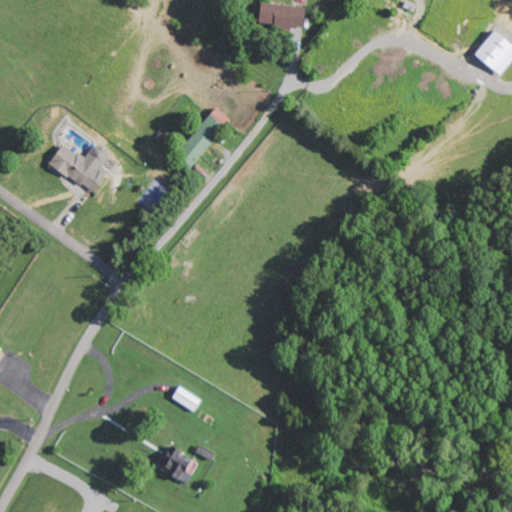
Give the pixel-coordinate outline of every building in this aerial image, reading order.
[(306,7),(261,2),(259,22),(304,27),(306,7)] [(487,77),(511,40),(511,39),(491,25),(465,62),(487,77)] [(177,155),(192,167),(230,119),(215,107),(177,155)] [(93,194),(109,171),(103,167),(113,153),(96,142),(84,159),(62,143),(49,163),(93,194)] [(187,472),(194,457),(168,446),(159,470),(188,482),(191,474),(187,472)]
